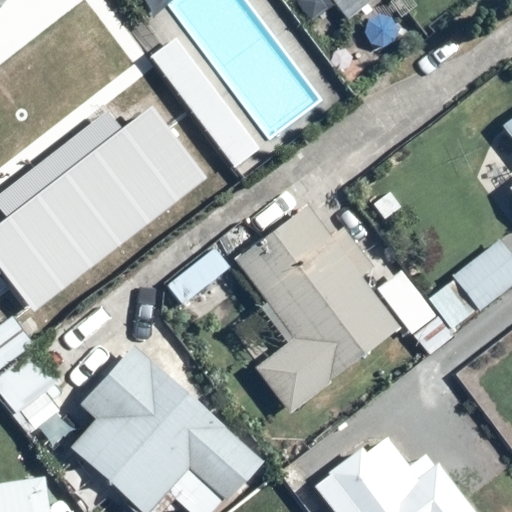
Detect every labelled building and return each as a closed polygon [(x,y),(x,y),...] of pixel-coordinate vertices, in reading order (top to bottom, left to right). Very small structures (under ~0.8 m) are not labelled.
[(137,0),(149,16),(171,0),(137,0)] [(331,0),(349,22),(377,0),(385,0),(389,5),(395,0),(331,0)] [(511,116),(501,125),(511,139),(511,173),(503,181),(511,193),(511,116)] [(511,262),(491,233),(435,274),(414,289),(395,262),(372,279),(313,198),(232,256),(289,335),(251,362),(284,408),(402,322),(422,350),(449,331),(445,326),(511,277),(511,262)] [(0,369),(31,346),(6,313),(0,318),(0,369)] [(58,382),(31,346),(0,369),(0,398),(13,416),(58,382)] [(219,511),(264,465),(138,346),(82,405),(96,417),(69,446),(138,511),(159,511),(174,497),(189,511),(219,511)] [(414,473),(383,430),(362,446),(358,440),(308,477),(333,511),(476,511),(436,457),(414,473)] [(0,511),(47,511),(43,476),(0,481),(0,511)]
